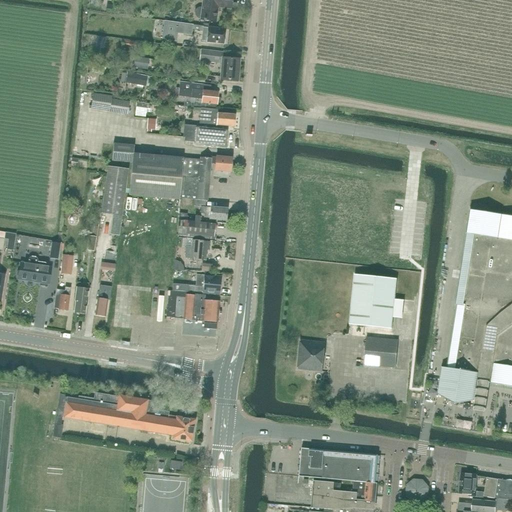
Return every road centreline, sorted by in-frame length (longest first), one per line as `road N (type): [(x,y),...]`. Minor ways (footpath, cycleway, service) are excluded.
road 1 (unclassified): [(229,374),(240,334),(272,0)]
road 2 (unclassified): [(229,374),(0,335)]
